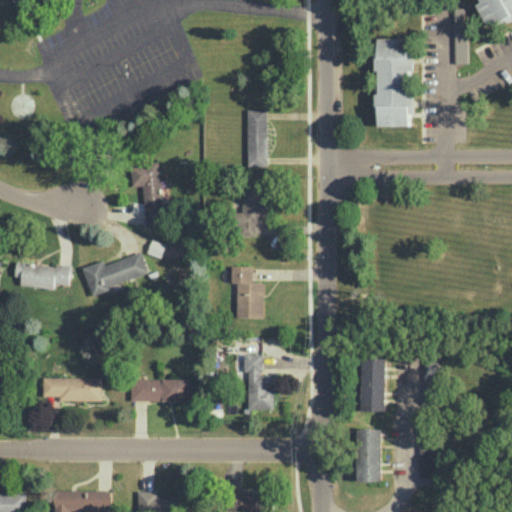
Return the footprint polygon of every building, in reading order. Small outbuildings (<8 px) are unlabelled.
[(511,15),(511,0),(476,0),(488,22),(496,18),(498,23),(511,15)] [(467,6),(454,7),(455,62),(468,62),(467,6)] [(380,125),(414,124),(412,36),(380,37),(380,55),(376,55),(377,69),(379,69),(380,125)] [(248,108),(249,165),(269,165),(268,108),(248,108)] [(132,163),(134,185),(144,184),(145,202),(163,201),(161,161),(132,163)] [(244,190),(244,211),(240,211),(240,234),(257,233),(257,222),(270,222),(270,190),(244,190)] [(150,210),(149,223),(164,223),(164,210),(150,210)] [(105,264),(104,259),(84,266),(93,293),(151,273),(143,251),(105,264)] [(72,265),(57,263),(57,266),(18,260),(16,275),(23,276),(22,284),(55,289),(56,282),(70,284),(72,265)] [(238,282),(238,316),(264,316),(264,282),(253,282),(253,265),(232,265),(232,282),(238,282)] [(263,353),(245,353),(245,370),(249,370),(249,408),(274,408),(273,374),(263,374),(263,353)] [(438,356),(424,357),(425,398),(440,398),(438,356)] [(387,357),(362,357),(361,410),(386,410),(387,357)] [(45,395),(61,395),(61,399),(103,400),(103,376),(45,375),(45,395)] [(190,378),(132,377),(132,399),(189,400),(190,378)] [(383,480),(382,427),(358,427),(358,480),(383,480)] [(421,444),(420,475),(433,475),(434,444),(421,444)] [(71,511),(72,510),(113,509),(112,489),(55,489),(55,511),(71,511)] [(140,489),(139,510),(185,511),(185,494),(159,494),(159,490),(140,489)] [(28,511),(28,490),(0,490),(0,511),(28,511)] [(243,491),(242,511),(270,511),(270,501),(262,501),(263,492),(243,491)]
